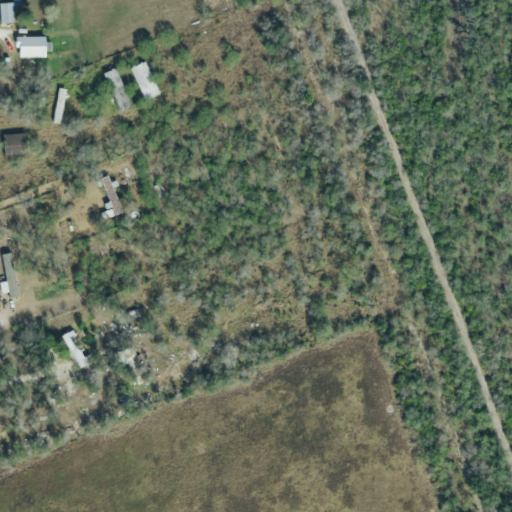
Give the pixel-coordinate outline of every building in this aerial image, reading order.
[(0,4),(0,22),(13,23),(13,4),(0,4)] [(46,37),(15,37),(15,57),(46,57),(46,37)] [(51,121),(59,123),(65,89),(58,88),(51,121)] [(3,134),(3,157),(27,157),(27,134),(3,134)] [(120,209),(107,175),(99,178),(112,213),(120,209)] [(1,235),(17,239),(19,227),(3,224),(1,235)]
